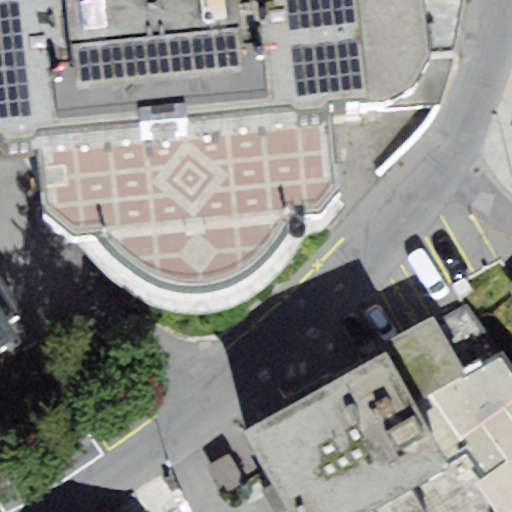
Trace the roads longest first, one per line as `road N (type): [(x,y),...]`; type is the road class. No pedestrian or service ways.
road 1 (residential): [(448,164),(299,334),(48,511)]
road 2 (residential): [(448,164),(507,0)]
